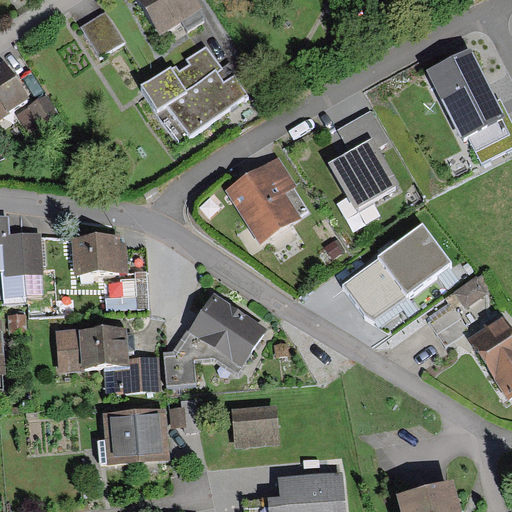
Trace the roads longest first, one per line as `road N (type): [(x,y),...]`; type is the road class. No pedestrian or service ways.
road 1 (residential): [(158,225),(195,177),(294,114),(491,11)]
road 2 (residential): [(158,225),(482,429)]
road 3 (residential): [(0,197),(158,225)]
